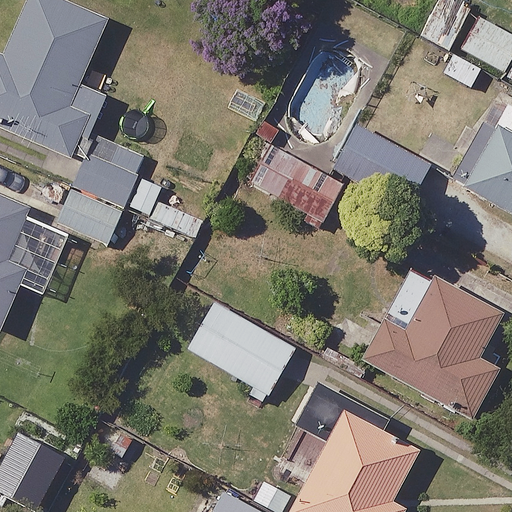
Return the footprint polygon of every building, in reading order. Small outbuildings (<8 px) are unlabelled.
[(110,15),(76,0),(15,0),(0,34),(0,124),(78,160),(108,94),(79,81),(110,15)] [(511,52),(511,34),(479,17),(462,49),(503,70),(511,52)] [(511,99),(503,94),(455,180),(511,212),(511,99)] [(434,160),(360,121),(339,160),(413,200),(434,160)] [(147,159),(99,137),(60,222),(109,244),(147,159)] [(342,185),(276,148),(256,184),(322,221),(342,185)] [(40,182),(0,164),(0,329),(27,268),(7,259),(40,182)] [(209,208),(146,178),(132,207),(195,237),(209,208)] [(511,346),(511,318),(415,265),(365,356),(474,416),(501,367),(511,346)] [(298,348),(216,300),(189,346),(271,395),(298,348)] [(422,447),(343,404),(287,508),(295,511),(404,511),(408,505),(394,498),(422,447)] [(267,511),(220,486),(205,511),(267,511)]
